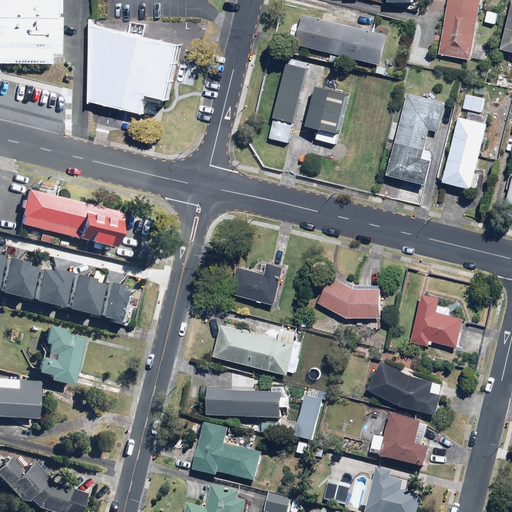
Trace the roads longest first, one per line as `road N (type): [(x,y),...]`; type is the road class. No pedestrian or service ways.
road 1 (residential): [(120,511),(200,184)]
road 2 (residential): [(511,258),(200,184)]
road 3 (residential): [(0,138),(200,184)]
road 4 (residential): [(200,184),(249,0)]
road 5 (residential): [(511,342),(470,511)]
road 6 (unknown): [(81,157),(83,0)]
